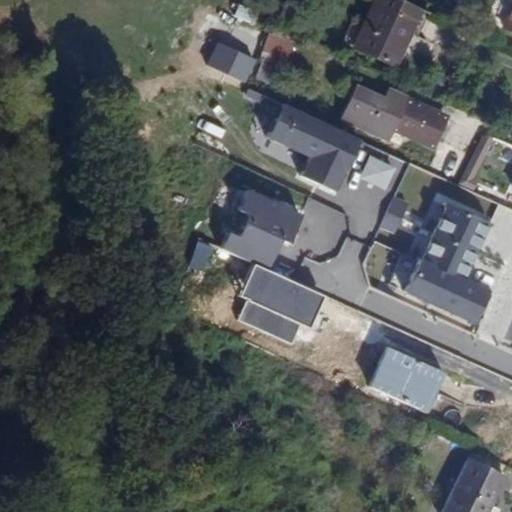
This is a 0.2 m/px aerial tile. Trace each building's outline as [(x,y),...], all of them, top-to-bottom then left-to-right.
[(419,11),(395,0),(374,0),(353,49),(393,66),(419,11)] [(511,0),(497,0),(488,20),(511,31),(511,0)] [(263,52),(222,37),(213,60),(254,76),(263,52)] [(339,117),(370,131),(375,121),(392,129),(430,146),(444,116),(398,96),(389,102),(382,98),(353,86),(339,117)] [(389,102),(398,96),(386,90),(382,98),(389,102)] [(365,141),(284,103),(268,137),(314,159),(306,178),(340,194),(365,141)] [(375,121),(370,131),(388,139),(392,129),(375,121)] [(492,138),(484,134),(465,176),(473,180),(492,138)] [(398,170),(373,158),(364,178),(389,190),(398,170)] [(473,180),(465,176),(461,185),(473,190),(477,181),(473,180)] [(305,214),(253,192),(244,213),(257,217),(247,237),(234,234),(227,248),(277,272),(289,243),(298,247),(308,229),(305,214)] [(403,233),(408,200),(390,198),(385,231),(403,233)] [(486,223),(446,205),(422,258),(419,257),(403,290),(430,303),(436,291),(452,298),(463,276),(486,223)] [(496,292),(463,276),(452,298),(436,291),(430,303),(481,326),(496,292)] [(176,303),(174,309),(192,317),(194,312),(187,308),(199,283),(187,279),(179,305),(176,303)] [(274,356),(287,333),(264,320),(251,343),(274,356)] [(386,349),(369,386),(422,410),(439,373),(386,349)] [(465,459),(439,511),(486,511),(503,478),(465,459)]
